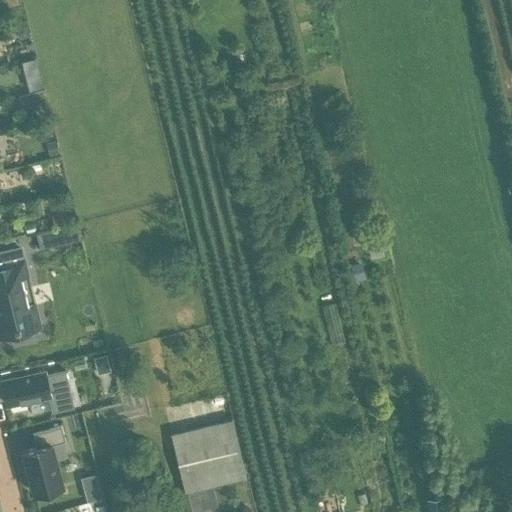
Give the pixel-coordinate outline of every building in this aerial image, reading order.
[(20,104),(44,99),(36,54),(19,57),(25,90),(18,91),(20,104)] [(75,222),(35,232),(39,245),(78,235),(75,222)] [(0,333),(39,324),(20,247),(0,251),(0,333)] [(42,356),(4,365),(11,389),(48,380),(52,392),(61,390),(54,362),(44,364),(42,356)] [(185,489),(245,474),(231,418),(172,433),(185,489)] [(29,440),(14,445),(15,445),(25,484),(56,475),(45,437),(59,433),(54,420),(26,428),(29,440)] [(86,499),(101,494),(94,472),(80,476),(86,499)] [(448,511),(444,492),(427,495),(431,511),(448,511)]
